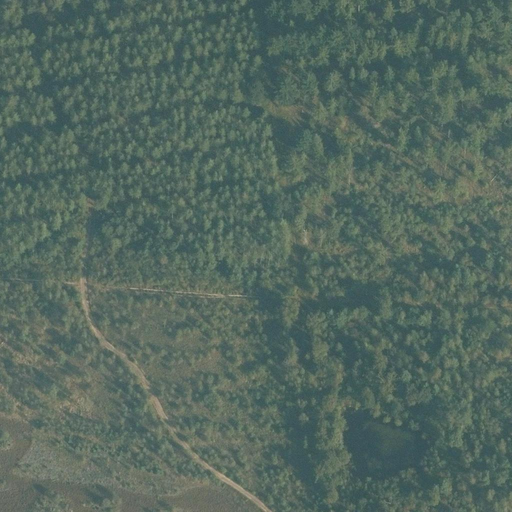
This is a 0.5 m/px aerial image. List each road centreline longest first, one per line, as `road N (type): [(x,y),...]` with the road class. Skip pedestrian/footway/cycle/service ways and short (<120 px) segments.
road 1 (track): [(475,511),(473,475),(419,305),(0,279)]
road 2 (track): [(19,0),(36,33),(44,85),(90,173),(83,283),(93,331),(133,367),(200,460),(268,511)]
